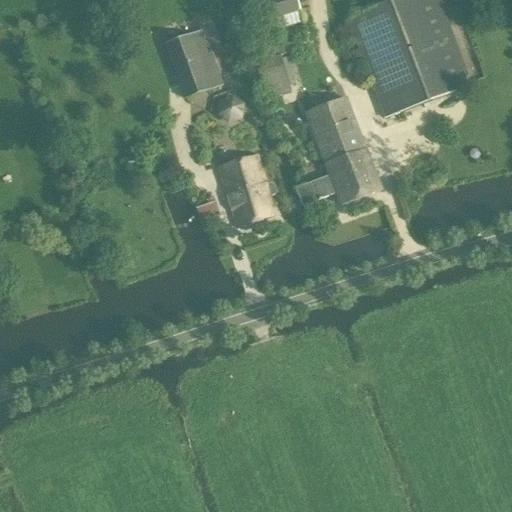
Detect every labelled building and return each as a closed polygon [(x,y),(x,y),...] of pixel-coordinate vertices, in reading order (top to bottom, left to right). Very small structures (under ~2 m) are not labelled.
[(291,95),(281,59),(306,51),(309,46),(295,0),(252,0),(266,40),(262,41),(268,62),(254,67),(265,102),(291,95)] [(437,0),(398,0),(347,19),(384,119),(470,88),(437,0)] [(185,102),(223,87),(203,32),(164,46),(185,102)] [(241,106),(230,97),(218,100),(215,114),(225,123),(238,119),(241,106)] [(328,178),(295,190),(295,191),(302,209),(335,196),(339,208),(380,192),(364,151),(347,101),(305,117),(328,178)] [(255,157),(218,169),(236,229),(275,217),(269,199),(269,198),(271,198),(274,196),(276,192),(274,187),(271,185),(267,185),(265,186),(265,185),(255,157)] [(200,224),(201,223),(219,218),(215,204),(196,210),(200,224)]
